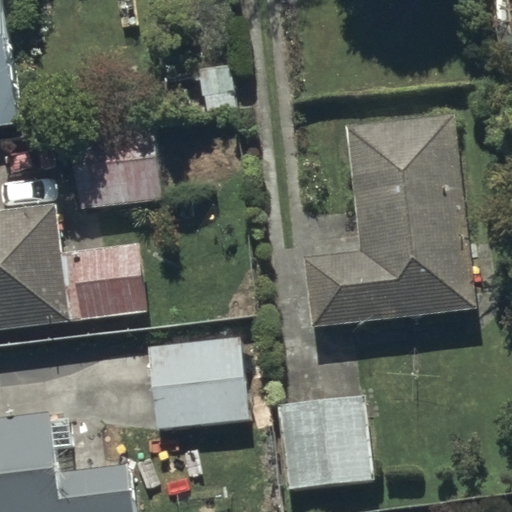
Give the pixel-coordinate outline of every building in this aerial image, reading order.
[(0,0),(0,140),(26,138),(11,0),(0,0)] [(459,129),(352,139),(364,268),(306,273),(312,342),(476,328),(459,129)] [(84,220),(150,213),(142,141),(77,148),(78,159),(68,160),(74,212),(84,212),(84,220)] [(0,343),(71,337),(59,220),(0,227),(0,343)] [(145,261),(78,267),(85,333),(151,327),(145,261)] [(244,342),(153,349),(160,441),(251,434),(244,342)] [(370,406),(280,417),(289,506),(380,495),(370,406)] [(73,427),(0,434),(0,511),(138,511),(136,481),(61,489),(59,461),(76,459),(73,427)]
